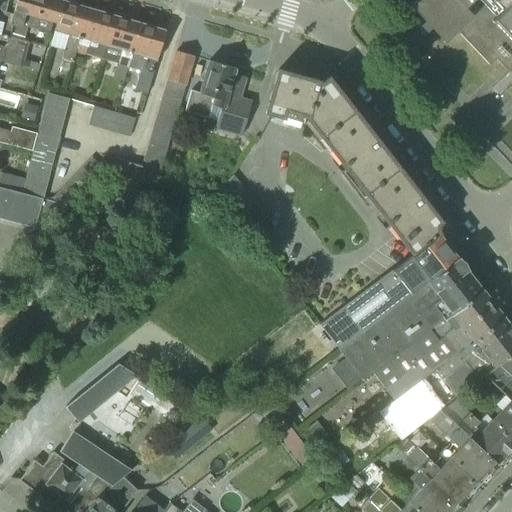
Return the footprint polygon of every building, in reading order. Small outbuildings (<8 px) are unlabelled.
[(5,12),(8,0),(0,0),(0,34),(11,38),(14,26),(9,25),(12,14),(5,12)] [(38,29),(41,19),(56,24),(62,2),(56,0),(16,0),(12,14),(9,25),(14,26),(11,38),(18,40),(23,41),(27,26),(38,29)] [(511,0),(412,0),(408,4),(423,20),(419,24),(426,32),(431,27),(444,42),(460,27),(493,62),(500,55),(511,68),(511,0)] [(62,2),(56,24),(54,31),(50,45),(64,50),(62,59),(73,62),(76,53),(89,9),(62,2)] [(114,17),(89,9),(76,53),(84,55),(84,54),(102,59),(114,17)] [(128,67),(141,24),(114,17),(102,59),(118,63),(114,74),(112,81),(123,84),(125,77),(128,67)] [(135,90),(147,93),(165,31),(141,24),(128,67),(140,70),(135,90)] [(0,34),(0,62),(22,68),(29,43),(23,41),(18,40),(11,38),(0,34)] [(194,57),(175,51),(167,81),(186,86),(194,57)] [(40,65),(24,61),(22,68),(39,73),(40,65)] [(243,134),(252,101),(240,97),(246,77),(236,75),(237,69),(208,61),(200,93),(191,91),(185,112),(210,120),(210,119),(217,121),(215,129),(243,134)] [(59,72),(68,75),(70,64),(62,62),(59,72)] [(314,129),(349,102),(329,77),(321,82),(277,69),(265,114),(285,120),(287,112),(305,117),(314,129)] [(182,97),(186,86),(167,81),(164,92),(182,97)] [(179,108),(182,97),(164,92),(160,103),(179,108)] [(45,107),(65,112),(68,100),(49,94),(45,107)] [(349,102),(314,129),(362,192),(398,165),(349,102)] [(33,123),(37,106),(24,103),(20,120),(33,123)] [(176,119),(179,108),(160,103),(157,113),(176,119)] [(42,119),(62,124),(65,112),(45,107),(42,119)] [(103,110),(93,107),(88,126),(98,128),(103,110)] [(103,110),(98,128),(108,131),(113,113),(103,110)] [(123,116),(114,113),(113,113),(108,131),(118,134),(123,116)] [(172,130),(176,119),(157,113),(154,124),(172,130)] [(128,137),(133,119),(123,116),(118,134),(128,137)] [(39,131),(58,137),(62,124),(42,119),(39,131)] [(169,141),(172,130),(154,124),(151,135),(169,141)] [(0,143),(32,153),(35,143),(36,141),(38,135),(11,128),(10,134),(0,131),(0,143)] [(39,131),(38,135),(36,141),(35,143),(55,149),(58,137),(39,131)] [(166,152),(169,141),(151,135),(148,146),(166,152)] [(182,152),(185,139),(175,137),(172,149),(182,152)] [(32,155),(52,161),(55,149),(35,143),(32,153),(32,155)] [(162,163),(166,152),(148,146),(145,157),(162,163)] [(28,168),(48,174),(52,161),(32,155),(28,168)] [(101,173),(100,166),(91,157),(84,165),(97,177),(101,173)] [(101,173),(111,176),(116,161),(103,157),(100,166),(101,173)] [(145,157),(141,168),(159,173),(162,163),(145,157)] [(136,184),(141,168),(116,161),(111,176),(136,184)] [(90,185),(97,177),(84,165),(77,172),(90,185)] [(398,165),(362,192),(412,257),(440,235),(439,231),(438,228),(439,225),(442,222),(398,165)] [(48,174),(28,168),(24,180),(45,186),(48,174)] [(159,173),(141,168),(136,184),(159,173)] [(83,192),(90,185),(77,172),(70,180),(83,192)] [(0,174),(0,187),(20,193),(24,180),(0,173),(0,174)] [(243,187),(234,175),(216,188),(214,190),(224,203),(243,187)] [(20,193),(30,196),(42,199),(45,186),(24,180),(20,193)] [(76,200),(83,192),(70,180),(63,187),(76,200)] [(68,206),(49,201),(42,199),(30,196),(20,193),(0,187),(0,217),(34,226),(36,219),(53,224),(68,206)] [(63,187),(49,201),(68,206),(70,207),(76,200),(63,187)] [(252,198),(243,187),(224,203),(233,214),(252,198)] [(241,225),(261,210),(252,198),(233,214),(241,225)] [(260,228),(270,221),(261,210),(241,225),(250,236),(253,234),(260,228)] [(93,256),(110,245),(101,232),(85,244),(93,256)] [(429,278),(457,258),(440,235),(412,257),(385,275),(385,276),(374,285),(383,295),(400,282),(409,294),(429,278)] [(457,258),(429,278),(409,294),(409,295),(347,343),(338,349),(362,382),(373,374),(414,342),(482,290),(457,258)] [(414,342),(373,374),(393,400),(422,379),(433,370),(503,317),(482,290),(414,342)] [(13,339),(30,325),(22,316),(5,329),(13,339)] [(511,333),(503,317),(433,370),(454,398),(483,376),(505,359),(511,353),(511,333)] [(506,398),(511,403),(511,353),(505,359),(483,376),(506,398)] [(78,423),(136,376),(118,365),(65,407),(78,423)] [(378,412),(401,440),(428,418),(438,410),(443,407),(440,403),(434,394),(422,379),(393,400),(378,412)] [(156,390),(141,380),(134,390),(149,400),(156,390)] [(438,410),(445,416),(456,426),(496,463),(504,455),(509,456),(511,452),(511,441),(491,422),(480,434),(472,428),(477,423),(467,413),(468,411),(454,398),(443,407),(438,410)] [(491,422),(511,441),(511,403),(506,398),(496,408),(500,412),(491,422)] [(286,423),(280,414),(271,421),(278,429),(286,423)] [(451,442),(441,452),(476,484),(479,481),(484,482),(489,477),(487,472),(496,463),(456,426),(445,416),(435,427),(451,442)] [(181,454),(207,432),(198,421),(172,443),(181,454)] [(329,438),(316,421),(301,433),(314,450),(329,438)] [(95,497),(106,488),(130,470),(74,434),(64,449),(61,448),(58,453),(96,477),(86,491),(95,497)] [(63,461),(53,454),(56,450),(40,439),(40,441),(54,450),(41,467),(33,461),(19,480),(10,479),(9,481),(27,483),(26,488),(40,499),(38,502),(50,511),(57,511),(59,510),(61,511),(75,511),(95,497),(86,491),(78,485),(82,480),(61,464),(63,461)] [(305,447),(293,457),(302,469),(314,459),(305,447)] [(355,471),(337,447),(326,455),(344,480),(355,471)] [(431,462),(415,448),(406,457),(456,505),(464,497),(470,497),(474,492),(473,487),(476,484),(441,452),(431,462)] [(449,511),(456,505),(406,457),(397,467),(413,482),(402,493),(422,511),(449,511)] [(120,511),(127,503),(106,488),(95,497),(75,511),(120,511)] [(422,511),(402,493),(393,504),(376,489),(366,499),(379,511),(422,511)] [(162,511),(169,503),(158,494),(144,511),(162,511)] [(379,511),(366,499),(359,508),(363,511),(379,511)] [(180,511),(169,503),(162,511),(203,511),(205,510),(191,500),(182,511),(180,511)]
